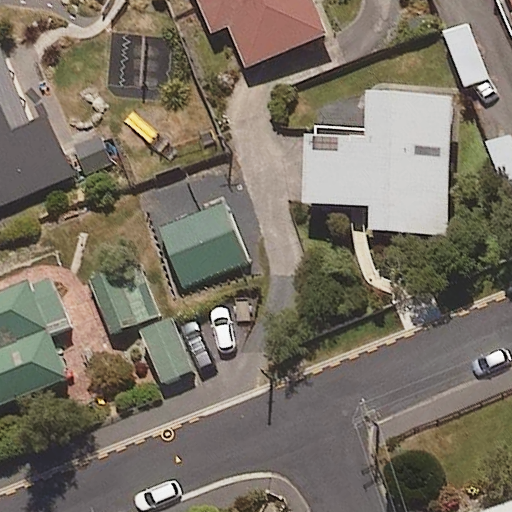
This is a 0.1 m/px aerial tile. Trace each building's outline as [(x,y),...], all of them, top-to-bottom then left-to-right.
[(196,0),(212,34),(227,28),(246,70),(326,35),(310,0),(196,0)] [(463,89),(488,81),(470,25),(444,33),(463,89)] [(0,206),(73,177),(48,117),(30,125),(0,52),(0,206)] [(315,138),(305,138),(305,207),(368,207),(368,234),(451,234),(450,98),(366,98),(366,138),(315,138)] [(114,164),(101,133),(73,144),(85,175),(114,164)] [(509,201),(511,199),(511,136),(487,146),(509,201)] [(110,336),(160,316),(139,264),(90,284),(110,336)] [(72,327),(53,281),(32,290),(29,282),(0,294),(0,407),(69,379),(51,336),(72,327)] [(164,384),(193,371),(171,319),(141,333),(164,384)]
